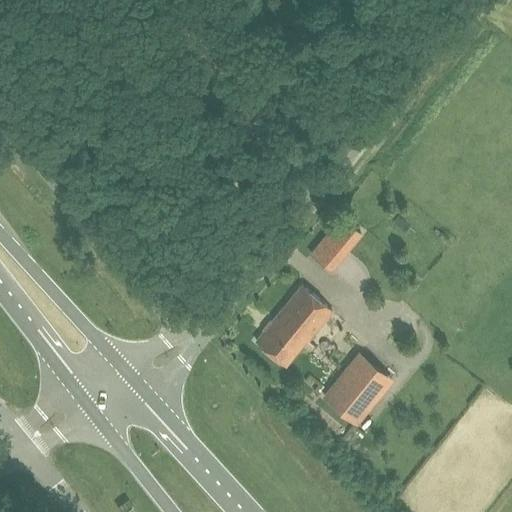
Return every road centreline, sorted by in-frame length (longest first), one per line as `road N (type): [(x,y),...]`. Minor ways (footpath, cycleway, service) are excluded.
road 1 (unclassified): [(189,340),(472,0)]
road 2 (unclassified): [(189,340),(0,107)]
road 3 (primary): [(129,379),(0,236)]
road 4 (primary): [(252,511),(129,379)]
road 5 (primary): [(0,294),(88,406)]
road 6 (primary): [(88,406),(173,511)]
